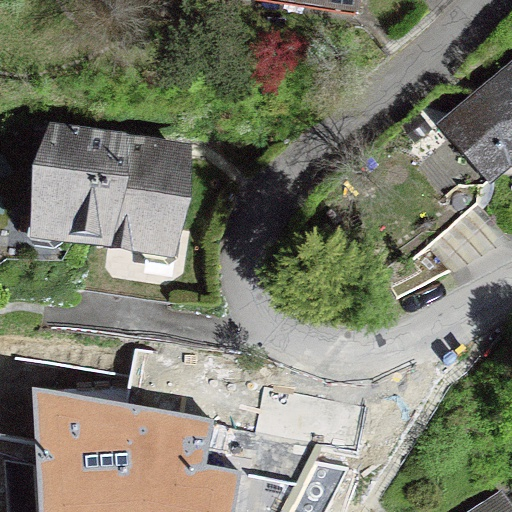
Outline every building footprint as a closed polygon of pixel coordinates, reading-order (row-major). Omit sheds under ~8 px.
[(309,0),(358,8),(359,0),(309,0)] [(397,0),(363,29),(381,50),(427,12),(417,0),(397,0)] [(511,149),(511,74),(459,119),(467,130),(399,189),(436,231),(477,200),(481,159),(497,160),(510,149),(511,149)] [(118,148),(54,138),(39,234),(103,244),(118,148)] [(169,254),(184,158),(118,148),(103,244),(169,254)] [(480,511),(511,511),(511,508),(504,496),(480,511)]
